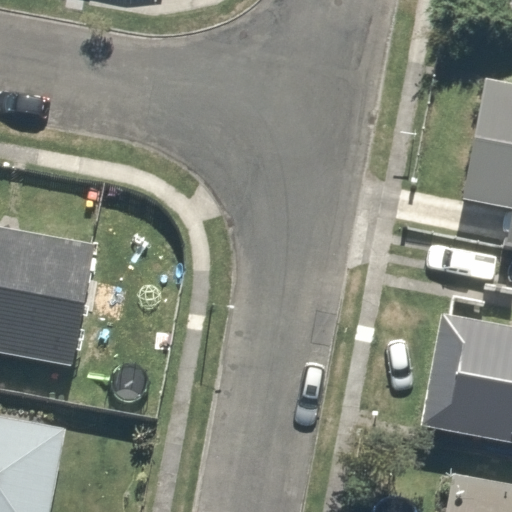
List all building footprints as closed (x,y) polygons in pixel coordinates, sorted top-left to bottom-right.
[(511,89),(481,85),(462,204),(509,211),(502,255),(511,256),(511,89)] [(0,359),(73,373),(97,252),(0,233),(0,359)] [(511,446),(511,331),(445,320),(426,432),(511,446)] [(0,511),(46,511),(60,438),(0,427),(0,511)] [(511,511),(511,490),(448,478),(441,511),(511,511)]
